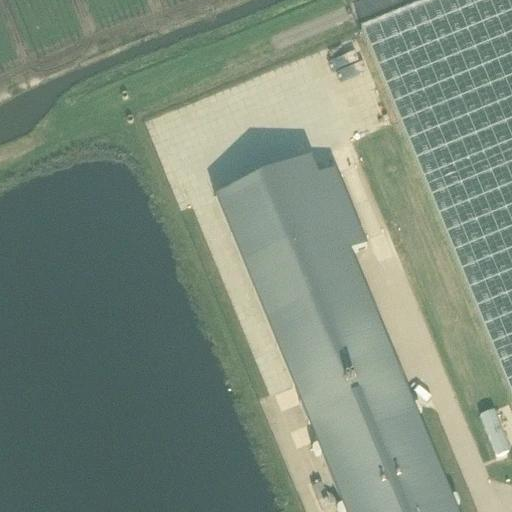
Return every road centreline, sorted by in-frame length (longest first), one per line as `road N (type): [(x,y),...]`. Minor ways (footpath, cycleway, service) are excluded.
road 1 (unknown): [(168,183),(310,117),(338,114),(492,511)]
road 2 (unknown): [(168,183),(301,511)]
